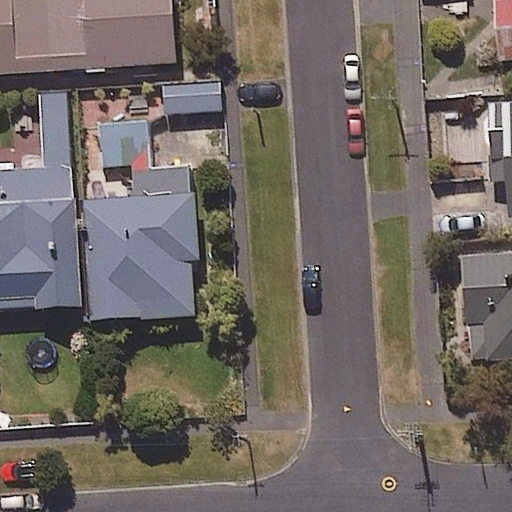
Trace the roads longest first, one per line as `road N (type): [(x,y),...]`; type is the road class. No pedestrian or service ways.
road 1 (residential): [(355,498),(323,0)]
road 2 (residential): [(355,498),(168,511)]
road 3 (residential): [(511,491),(355,498)]
